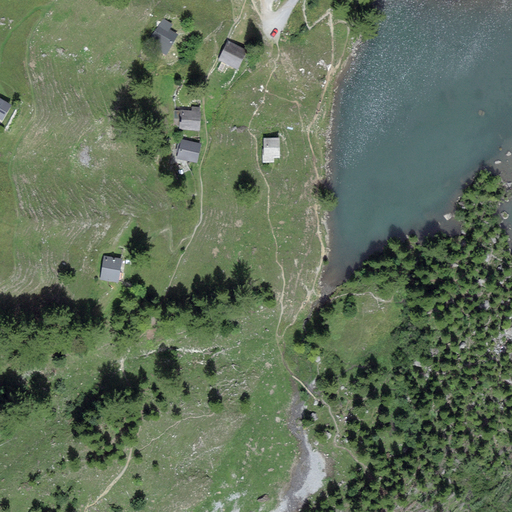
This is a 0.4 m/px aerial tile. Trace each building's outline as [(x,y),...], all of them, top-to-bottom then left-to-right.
[(163,17),(151,35),(170,48),(178,35),(169,29),(173,23),(163,17)] [(247,49),(227,39),(217,58),(238,69),(247,49)] [(11,104),(0,97),(0,117),(2,119),(11,104)] [(192,110),(180,110),(180,129),(199,130),(200,106),(192,105),(192,110)] [(280,138),(264,138),(264,155),(262,155),(263,163),(275,162),(275,158),(280,158),(280,138)] [(198,162),(202,143),(184,140),(180,159),(198,162)] [(122,258),(104,255),(100,279),(118,282),(122,258)]
